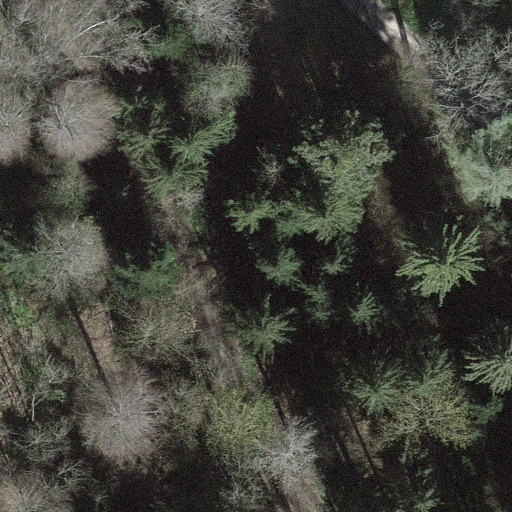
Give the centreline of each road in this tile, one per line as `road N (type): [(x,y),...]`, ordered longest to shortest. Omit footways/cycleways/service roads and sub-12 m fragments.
road 1 (track): [(23,0),(101,104),(172,221),(239,395),(308,511)]
road 2 (track): [(353,0),(468,101),(511,124)]
